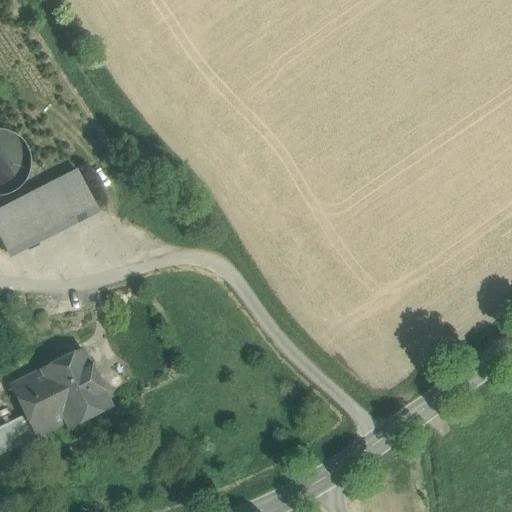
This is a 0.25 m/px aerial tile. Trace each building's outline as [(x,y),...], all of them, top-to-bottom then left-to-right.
[(28,176),(30,163),(28,150),(20,139),(9,132),(0,130),(0,196),(10,194),(21,187),(28,176)] [(77,172),(0,211),(0,242),(5,253),(95,208),(77,172)] [(82,350),(39,372),(64,424),(68,430),(111,409),(82,350)] [(64,424),(39,372),(10,387),(24,416),(34,438),(64,424)] [(12,403),(0,408),(0,424),(18,416),(12,403)] [(24,416),(0,428),(0,455),(34,438),(24,416)]
